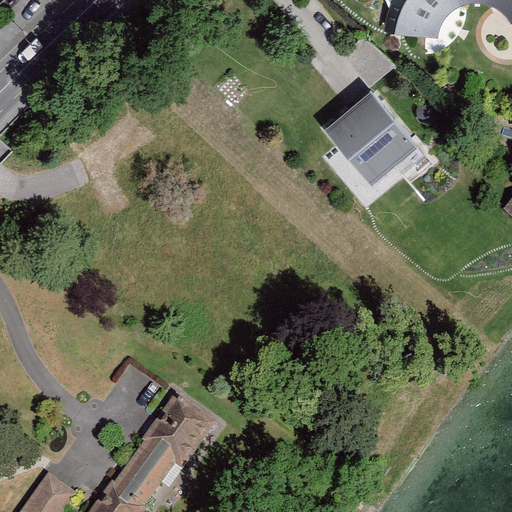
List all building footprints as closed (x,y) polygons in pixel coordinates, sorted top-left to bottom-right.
[(387,31),(430,38),(433,18),(444,10),(464,0),(481,4),(494,10),(505,19),(511,14),(511,0),(394,0),(393,2),(387,31)] [(341,56),(370,90),(397,67),(364,38),(341,56)] [(372,187),(419,148),(372,93),(326,132),(372,187)] [(511,217),(511,198),(503,209),(511,217)] [(101,485),(82,511),(137,511),(169,464),(177,469),(207,425),(167,398),(106,489),(101,485)] [(58,511),(71,494),(44,475),(18,511),(58,511)]
